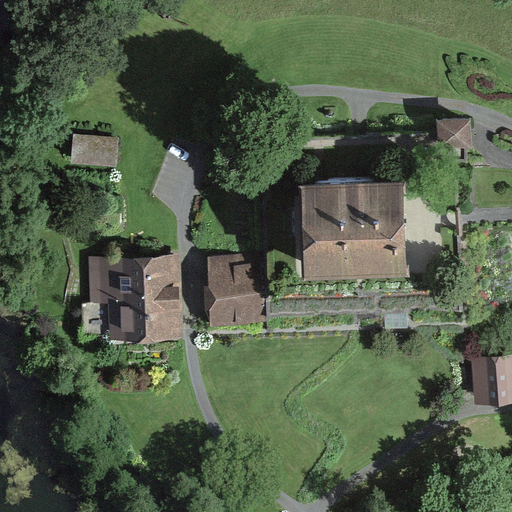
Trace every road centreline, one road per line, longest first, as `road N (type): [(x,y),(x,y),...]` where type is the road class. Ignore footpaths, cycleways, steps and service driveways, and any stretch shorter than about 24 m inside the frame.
road 1 (track): [(511,127),(461,109),(321,93),(263,98),(231,123),(209,156),(191,252),(204,402),(260,480),(297,506)]
road 2 (track): [(316,511),(461,411),(511,408)]
